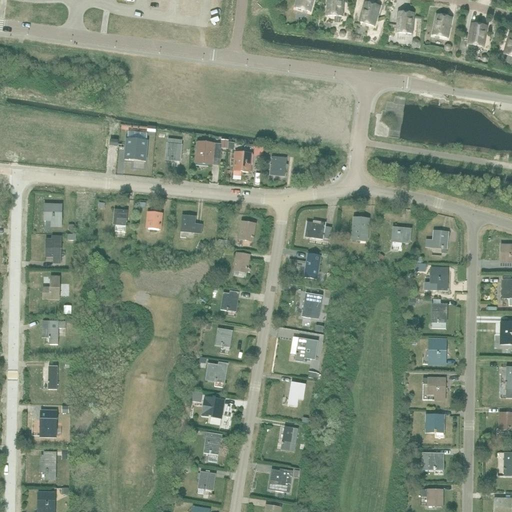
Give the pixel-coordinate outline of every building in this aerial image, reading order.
[(309,12),(312,0),(298,0),(296,8),(309,12)] [(341,17),(342,0),(328,0),(327,16),(341,17)] [(373,27),(379,7),(365,4),(360,23),(373,27)] [(411,34),(413,14),(399,13),(397,33),(411,34)] [(447,39),(451,19),(437,16),(433,36),(447,39)] [(482,47),(486,28),(472,25),(468,45),(482,47)] [(147,142),(127,140),(125,160),(145,162),(147,142)] [(179,164),(182,141),(168,140),(166,160),(171,161),(171,162),(172,162),(172,159),(179,160),(179,164)] [(212,165),(214,146),(197,144),(195,163),(212,165)] [(263,149),(254,148),(253,157),(262,158),(263,149)] [(234,167),(233,172),(250,173),(250,169),(251,157),(247,156),(247,154),(245,154),(245,156),(235,155),(234,167)] [(284,177),(286,159),(271,158),(270,166),(270,167),(269,175),(284,177)] [(45,206),(45,205),(44,222),(45,222),(45,221),(61,221),(61,206),(60,206),(60,207),(45,206)] [(115,211),(115,210),(114,210),(113,226),(115,226),(115,232),(125,233),(125,227),(126,227),(126,223),(126,224),(127,222),(126,222),(127,212),(127,211),(126,214),(120,213),(120,211),(115,211)] [(149,214),(148,214),(147,229),(159,230),(159,231),(160,231),(160,227),(161,225),(160,225),(161,215),(160,217),(154,216),(154,215),(149,214)] [(182,217),(183,217),(182,217),(180,233),(181,233),(181,232),(193,233),(193,234),(193,233),(201,234),(202,226),(194,225),(195,218),(194,218),(194,220),(187,220),(188,218),(182,217)] [(366,244),(368,221),(361,220),(361,225),(354,225),(353,225),(352,240),(357,241),(357,242),(358,242),(359,239),(366,239),(365,243),(366,244)] [(243,223),(241,223),(238,240),(244,241),(251,242),(252,243),(255,225),(254,225),(243,223)] [(313,224),(306,223),(304,238),(310,239),(311,239),(322,241),(323,241),(323,237),(324,238),(324,236),(325,226),(326,223),(325,223),(325,224),(321,223),(320,227),(318,227),(318,225),(313,224)] [(409,244),(411,230),(393,228),(392,242),(409,244)] [(446,254),(448,234),(433,232),(433,241),(426,240),(425,248),(441,250),(441,254),(446,254)] [(60,241),(59,241),(59,238),(54,238),(54,241),(47,241),(46,241),(46,257),(51,257),(51,258),(53,258),(53,255),(60,255),(59,259),(60,259),(60,241)] [(501,245),(501,268),(511,268),(511,245),(508,246),(502,246),(502,245),(501,245)] [(237,256),(237,254),(236,254),(234,272),(234,271),(246,273),(246,274),(247,274),(247,270),(248,270),(248,268),(247,268),(249,256),(249,257),(244,256),(244,258),(237,256)] [(305,271),(304,278),(316,280),(320,257),(307,255),(305,271)] [(430,285),(430,291),(447,291),(447,285),(447,284),(447,278),(447,269),(446,269),(446,270),(431,270),(431,269),(430,285)] [(502,281),(502,299),(503,299),(508,299),(508,300),(509,300),(509,299),(511,299),(511,281),(510,281),(510,276),(503,276),(503,281),(502,281)] [(59,301),(59,278),(50,277),(50,289),(43,288),(42,300),(50,301),(59,301)] [(232,293),(231,293),(231,296),(224,295),(222,301),(220,311),(226,312),(228,312),(228,309),(235,310),(234,314),(235,314),(238,294),(232,293)] [(302,317),(302,318),(315,320),(318,320),(322,297),(315,296),(305,295),(306,295),(303,310),(302,311),(303,311),(302,317)] [(431,323),(431,329),(446,330),(446,325),(446,306),(442,306),(441,306),(440,306),(435,306),(432,306),(432,305),(432,323),(431,323)] [(65,330),(66,323),(49,322),(43,322),(42,329),(49,329),(49,338),(48,338),(48,339),(50,339),(49,345),(49,346),(58,346),(58,329),(65,330)] [(511,323),(500,323),(501,323),(500,323),(500,345),(511,345),(511,323)] [(226,332),(226,329),(225,332),(218,330),(215,346),(221,347),(220,348),(222,348),(222,347),(229,348),(229,350),(232,333),(226,332)] [(292,350),(291,355),(295,356),(296,356),(295,362),(294,362),(304,364),(304,363),(304,360),(311,361),(313,351),(316,352),(318,342),(308,341),(299,339),(298,340),(299,340),(297,350),(292,350)] [(446,359),(445,359),(446,342),(429,341),(428,365),(445,365),(445,359),(446,359)] [(221,364),(220,364),(220,367),(213,366),(208,365),(206,381),(215,382),(215,383),(216,383),(217,380),(223,381),(223,385),(227,365),(221,364)] [(57,391),(57,368),(48,367),(48,368),(49,368),(48,383),(47,383),(47,384),(49,384),(48,390),(48,391),(57,391)] [(429,380),(429,379),(428,379),(423,379),(422,385),(428,385),(428,396),(428,395),(435,395),(435,401),(445,401),(445,395),(444,394),(444,379),(444,380),(429,380)] [(303,401),(305,386),(291,383),(291,384),(289,399),(288,399),(288,400),(289,400),(288,406),(287,406),(287,407),(296,408),(298,400),(303,401)] [(221,401),(214,400),(205,398),(202,417),(209,418),(209,419),(211,419),(211,416),(218,417),(217,421),(218,421),(221,401)] [(56,413),(40,413),(40,436),(56,437),(56,413)] [(438,416),(438,414),(437,414),(437,416),(430,416),(429,416),(426,416),(425,433),(434,434),(434,435),(436,435),(436,431),(443,432),(443,435),(444,416),(438,416)] [(511,414),(499,414),(499,431),(511,431),(511,414)] [(294,453),(298,430),(284,428),(284,429),(282,443),(281,443),(281,445),(282,445),(281,450),(280,450),(280,451),(294,453)] [(217,465),(221,437),(207,434),(204,453),(209,454),(208,464),(217,465)] [(423,454),(422,470),(428,470),(433,470),(433,472),(435,472),(435,471),(435,468),(442,468),(442,471),(442,472),(443,455),(437,455),(437,452),(436,452),(436,455),(429,455),(429,454),(429,455),(423,454)] [(511,453),(510,453),(510,454),(504,454),(503,469),(503,471),(504,471),(504,476),(503,476),(503,477),(511,477),(511,453)] [(55,481),(55,454),(44,454),(44,457),(42,457),(41,457),(41,473),(46,473),(46,481),(55,481)] [(272,471),(269,490),(289,493),(292,472),(280,470),(279,472),(272,471)] [(209,475),(209,472),(208,475),(201,474),(201,473),(201,474),(198,474),(197,479),(200,479),(198,489),(203,490),(203,491),(205,491),(212,492),(215,476),(209,475)] [(436,491),(436,488),(435,488),(435,491),(428,491),(427,507),(433,507),(433,508),(434,508),(441,508),(441,509),(442,509),(442,491),(436,491)] [(39,494),(39,493),(38,493),(38,510),(38,509),(43,509),(42,511),(54,511),(55,509),(54,509),(55,494),(54,494),(54,495),(39,494)] [(511,511),(511,500),(494,500),(493,511),(511,511)]
